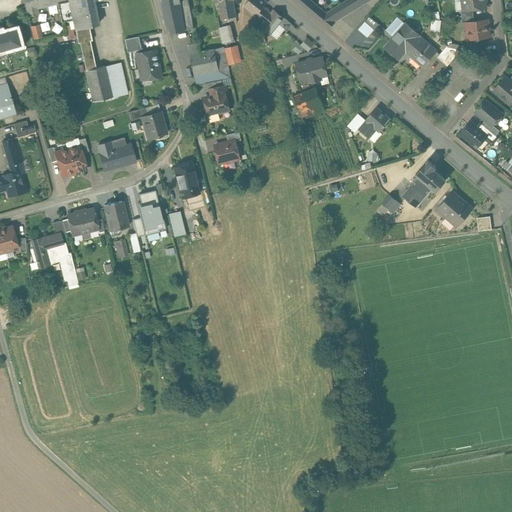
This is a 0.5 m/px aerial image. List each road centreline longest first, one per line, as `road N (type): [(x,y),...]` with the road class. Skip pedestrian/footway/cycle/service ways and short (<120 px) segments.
road 1 (residential): [(156,0),(186,97),(177,140),(124,181),(0,217)]
road 2 (track): [(0,326),(29,434),(115,511)]
road 3 (residential): [(438,137),(280,0)]
road 4 (residential): [(495,0),(502,58),(438,137)]
